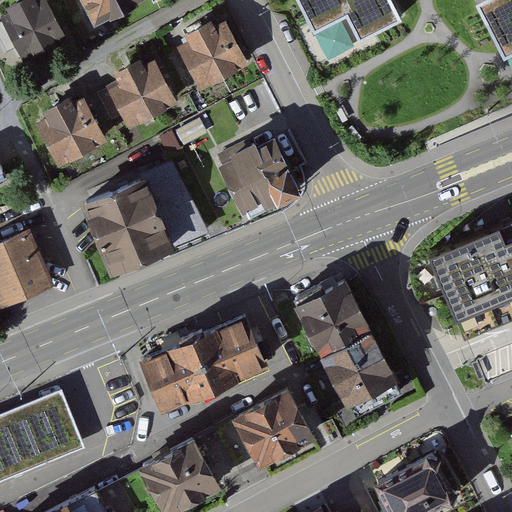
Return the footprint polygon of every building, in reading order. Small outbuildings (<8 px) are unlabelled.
[(49,0),(35,0),(2,18),(27,65),(72,42),(49,0)] [(85,0),(97,21),(136,0),(85,0)] [(360,34),(400,13),(393,0),(299,0),(313,26),(347,9),(360,34)] [(511,0),(477,0),(505,53),(511,49),(511,0)] [(189,40),(176,47),(197,90),(249,65),(227,21),(216,26),(213,20),(185,34),(189,40)] [(116,85),(105,90),(125,130),(175,106),(154,63),(141,69),(138,62),(111,75),(116,85)] [(50,119),(39,124),(60,166),(109,142),(88,99),(77,105),(74,100),(47,113),(50,119)] [(270,127),(213,154),(243,217),(300,190),(270,127)] [(0,160),(0,185),(10,180),(0,160)] [(152,174),(84,201),(112,272),(206,234),(184,179),(158,189),(152,174)] [(511,216),(429,251),(464,336),(493,324),(511,316),(511,216)] [(35,230),(0,245),(0,295),(7,311),(60,288),(35,230)] [(358,275),(304,301),(356,406),(410,379),(358,275)] [(256,315),(148,360),(170,411),(277,366),(256,315)] [(0,477),(84,442),(60,384),(0,409),(0,477)] [(301,385),(244,415),(271,467),(329,437),(301,385)] [(207,436),(150,466),(173,511),(181,511),(233,485),(207,436)] [(444,458),(387,487),(399,511),(432,511),(463,496),(444,458)] [(83,511),(78,502),(58,511),(83,511)]
